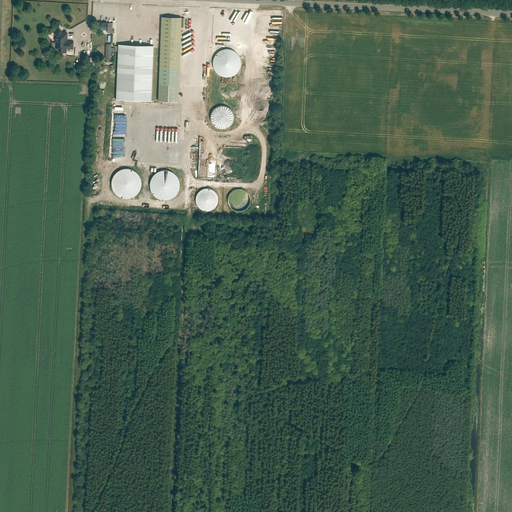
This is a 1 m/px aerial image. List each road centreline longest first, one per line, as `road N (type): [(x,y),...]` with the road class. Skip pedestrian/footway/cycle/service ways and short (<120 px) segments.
road 1 (track): [(71,511),(86,222),(105,165),(130,154),(134,111),(189,110),(203,0)]
road 2 (unclassified): [(229,0),(511,13)]
